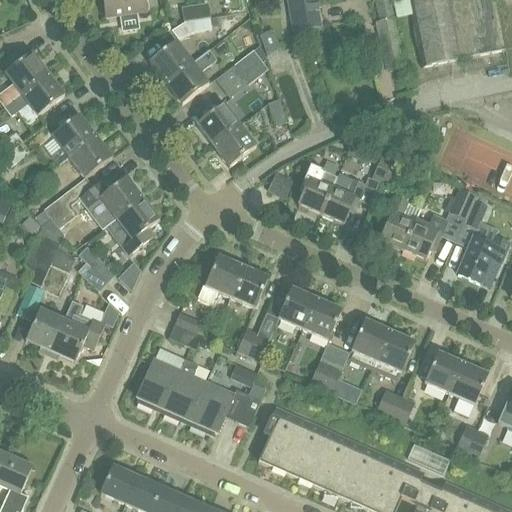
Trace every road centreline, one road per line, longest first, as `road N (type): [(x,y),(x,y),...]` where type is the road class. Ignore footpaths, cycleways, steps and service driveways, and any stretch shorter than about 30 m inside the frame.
road 1 (residential): [(212,210),(511,346)]
road 2 (residential): [(212,210),(287,155),(350,126),(511,86)]
road 3 (residential): [(44,0),(212,210)]
road 4 (residential): [(91,421),(153,284),(212,210)]
road 5 (residential): [(287,511),(91,421)]
